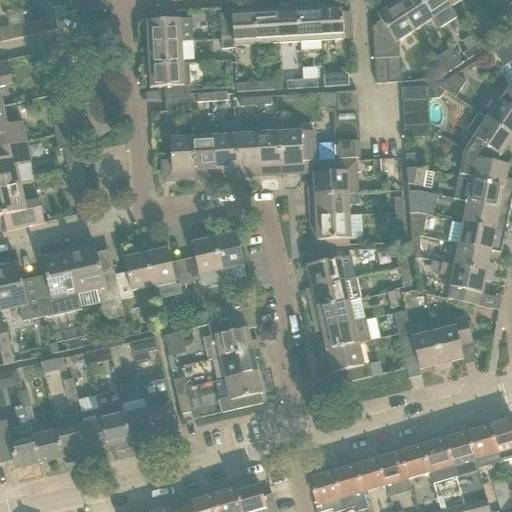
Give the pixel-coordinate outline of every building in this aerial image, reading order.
[(107,0),(77,0),(78,11),(108,10),(107,0)] [(438,31),(440,30),(419,0),(403,0),(397,4),(415,32),(432,21),(438,31)] [(450,9),(451,8),(445,0),(419,0),(440,30),(456,18),(450,9)] [(445,0),(451,8),(463,0),(445,0)] [(320,9),(306,10),(306,4),(297,5),(300,43),(321,41),(320,9)] [(399,43),(415,32),(397,4),(378,17),(381,22),(376,25),(377,27),(372,30),(374,59),(388,59),(400,58),(399,43)] [(278,45),(300,43),(297,5),(289,5),(289,11),(276,12),(278,45)] [(276,12),(263,13),(262,6),(254,7),(256,46),(278,45),(276,12)] [(234,48),(256,46),(254,7),(245,7),(246,13),(232,14),(233,39),(234,48)] [(348,13),(342,14),(342,8),(320,9),(321,41),(343,40),(342,22),(349,22),(348,13)] [(221,40),(233,39),(232,14),(219,15),(221,40)] [(153,22),(147,22),(149,45),(181,43),(193,42),(192,19),(180,20),(174,20),(162,21),(161,15),(153,16),(153,22)] [(511,32),(511,31),(511,20),(508,15),(502,19),(511,32)] [(57,30),(54,18),(54,17),(26,23),(29,37),(57,30)] [(0,42),(0,43),(29,37),(26,23),(0,29),(0,42)] [(233,48),(234,48),(233,39),(221,40),(222,51),(233,50),(233,48)] [(480,53),(489,47),(485,40),(476,46),(480,53)] [(511,41),(511,40),(510,41),(509,40),(490,52),(502,70),(511,62),(511,41)] [(140,67),(182,65),(181,43),(149,45),(149,58),(143,58),(144,66),(140,67)] [(466,62),(480,53),(476,46),(462,55),(466,62)] [(452,48),(434,60),(435,63),(444,76),(450,72),(463,64),(452,48)] [(390,84),(401,83),(400,58),(388,59),(390,84)] [(376,85),(390,84),(388,59),(374,59),(376,85)] [(50,92),(64,89),(57,60),(44,64),(50,92)] [(0,88),(12,86),(11,81),(7,61),(0,62),(0,107),(3,107),(0,93),(0,88)] [(435,82),(444,76),(435,63),(427,68),(435,82)] [(165,101),(190,99),(188,64),(182,65),(140,67),(141,77),(151,77),(151,89),(164,88),(165,101)] [(323,88),(349,87),(348,74),(322,76),(323,88)] [(447,87),(456,94),(465,80),(456,74),(447,87)] [(286,91),(302,90),(302,81),(286,82),(286,91)] [(302,90),(317,89),(317,81),(302,81),(302,90)] [(260,92),(274,92),(273,83),(259,84),(260,92)] [(235,94),(260,92),(259,84),(235,85),(235,94)] [(438,100),(444,92),(437,87),(401,89),(402,102),(428,100),(428,101),(438,100)] [(64,89),(50,92),(57,121),(70,117),(64,89)] [(511,91),(508,89),(507,91),(499,103),(497,102),(485,119),(511,136),(511,91)] [(337,112),(358,111),(356,92),(336,94),(337,112)] [(213,104),(226,103),(226,94),(213,95),(213,104)] [(196,105),(213,104),(213,95),(195,96),(196,105)] [(239,108),(256,107),(255,98),(238,99),(239,108)] [(256,107),(270,106),(269,98),(255,98),(256,107)] [(165,113),(190,112),(190,99),(165,101),(165,113)] [(426,101),(428,101),(428,100),(402,102),(403,114),(427,113),(426,101)] [(22,122),(7,126),(3,107),(0,107),(0,148),(27,143),(22,122)] [(333,128),(359,127),(358,111),(337,112),(336,112),(336,117),(332,118),(333,128)] [(404,127),(428,125),(427,113),(403,114),(404,127)] [(511,136),(485,119),(484,121),(477,116),(465,133),(472,140),(464,152),(465,153),(478,161),(495,163),(500,156),(501,157),(509,146),(511,147),(511,136)] [(236,135),(235,124),(222,124),(223,138),(215,138),(217,180),(239,179),(236,135)] [(405,139),(429,138),(428,125),(404,127),(405,139)] [(282,176),(279,133),(279,126),(257,127),(257,134),(260,177),(282,176)] [(359,144),(360,144),(359,127),(333,128),(334,144),(358,142),(359,144)] [(314,132),(300,133),(300,132),(279,133),(282,176),(306,174),(315,162),(314,132)] [(239,179),(260,177),(257,134),(236,135),(239,179)] [(195,181),(217,180),(215,138),(193,139),(195,181)] [(172,183),(195,181),(193,139),(170,141),(171,161),(161,162),(162,178),(172,177),(172,183)] [(359,160),(359,144),(358,142),(334,144),(335,161),(359,160)] [(16,166),(31,163),(27,143),(0,148),(0,189),(20,185),(16,166)] [(77,147),(63,149),(70,178),(83,175),(79,157),(77,147)] [(478,161),(465,153),(464,152),(463,152),(459,177),(460,177),(460,179),(472,182),(511,190),(511,181),(510,180),(506,179),(508,166),(495,163),(478,161)] [(405,171),(414,170),(413,155),(405,155),(405,171)] [(386,160),(373,161),(374,173),(387,172),(386,160)] [(315,189),(309,189),(309,197),(348,195),(349,196),(357,196),(355,162),(333,163),(318,164),(318,175),(314,176),(315,189)] [(422,189),(425,172),(414,170),(405,171),(406,186),(422,189)] [(90,204),(89,202),(83,175),(70,178),(76,207),(90,204)] [(511,197),(511,190),(472,182),(460,179),(455,201),(509,212),(511,197)] [(39,200),(25,203),(20,185),(0,189),(0,217),(3,217),(6,233),(44,224),(39,200)] [(419,194),(407,194),(408,200),(409,216),(417,216),(417,215),(426,217),(432,218),(436,198),(419,194)] [(357,196),(349,196),(348,195),(309,197),(309,206),(310,219),(349,217),(349,207),(358,206),(358,196),(357,196)] [(401,199),(393,200),(394,215),(402,214),(401,199)] [(505,234),(509,212),(455,201),(467,204),(462,225),(505,234)] [(395,230),(403,230),(402,214),(394,215),(395,230)] [(422,238),(426,217),(417,215),(417,216),(409,216),(410,238),(418,237),(418,238),(422,238)] [(348,241),(351,240),(349,217),(310,219),(312,249),(348,246),(348,241)] [(451,223),(447,242),(458,244),(458,245),(491,252),(500,254),(505,234),(462,225),(462,226),(451,223)] [(236,235),(222,238),(221,232),(214,234),(222,271),(243,267),(236,235)] [(220,272),(222,271),(214,234),(204,236),(206,242),(192,245),(195,258),(184,261),(189,286),(200,283),(201,288),(222,283),(220,272)] [(184,261),(171,263),(167,244),(146,249),(157,301),(180,295),(178,288),(189,286),(184,261)] [(418,244),(410,244),(411,261),(413,261),(420,260),(418,244)] [(488,265),(491,252),(458,245),(453,266),(492,274),(494,266),(488,265)] [(70,254),(69,254),(78,296),(81,308),(98,304),(101,317),(108,321),(123,317),(119,301),(120,301),(115,276),(113,270),(101,273),(97,254),(96,248),(79,252),(79,249),(70,251),(70,254)] [(156,301),(157,301),(146,249),(136,251),(137,257),(123,260),(126,274),(115,276),(120,301),(132,298),(131,294),(153,289),(156,301)] [(350,257),(346,258),(345,252),(335,252),(311,257),(313,265),(307,267),(312,289),(344,282),(342,271),(353,269),(350,257)] [(399,270),(407,268),(403,252),(395,254),(399,270)] [(58,301),(78,296),(69,254),(42,260),(47,285),(35,287),(43,319),(61,315),(58,301)] [(453,266),(453,267),(441,264),(438,277),(450,279),(446,300),(477,307),(479,294),(482,295),(485,281),(491,282),(492,274),(453,266)] [(0,313),(0,315),(1,315),(19,311),(22,324),(43,319),(35,287),(33,279),(22,281),(18,265),(2,269),(1,265),(0,265),(0,313)] [(402,284),(410,282),(407,268),(399,270),(402,284)] [(349,303),(361,301),(356,280),(344,282),(312,289),(306,290),(311,312),(349,303)] [(391,309),(399,307),(395,292),(387,294),(391,309)] [(236,293),(225,295),(228,308),(227,308),(230,321),(254,315),(251,303),(239,306),(236,293)] [(316,333),(354,324),(349,303),(311,312),(316,333)] [(214,324),(230,321),(227,308),(211,312),(214,324)] [(247,330),(257,328),(254,315),(230,321),(214,324),(206,326),(209,338),(202,340),(207,362),(258,350),(256,342),(250,343),(247,330)] [(460,346),(472,344),(466,319),(447,324),(448,329),(433,333),(441,371),(451,369),(449,363),(463,360),(460,346)] [(371,342),(366,322),(366,321),(354,324),(316,333),(321,353),(359,345),(371,342)] [(397,336),(410,333),(408,324),(395,327),(397,336)] [(166,334),(168,356),(187,354),(184,332),(166,334)] [(434,373),(441,371),(433,333),(411,338),(410,333),(397,336),(404,360),(416,357),(419,371),(433,367),(434,373)] [(6,334),(0,335),(0,352),(0,353),(3,366),(13,364),(6,334)] [(147,354),(157,352),(154,339),(129,344),(132,357),(135,357),(136,363),(149,361),(147,354)] [(56,343),(49,345),(51,355),(58,354),(56,343)] [(379,363),(364,366),(359,345),(321,353),(322,361),(329,360),(332,374),(344,371),(347,383),(382,375),(379,363)] [(108,349),(85,354),(87,367),(111,362),(108,349)] [(254,360),(260,358),(258,350),(207,362),(218,359),(223,380),(257,373),(254,360)] [(43,378),(66,373),(63,359),(40,364),(43,378)] [(16,392),(21,390),(16,370),(8,372),(12,388),(15,388),(16,392)] [(260,395),(262,395),(257,373),(223,380),(227,399),(219,401),(222,414),(262,405),(260,395)] [(120,397),(136,393),(131,374),(116,377),(120,397)] [(66,399),(76,396),(72,379),(62,382),(66,399)] [(175,391),(188,388),(186,379),(173,382),(175,391)] [(193,413),(189,393),(188,388),(175,391),(180,415),(193,413)] [(26,391),(21,392),(21,390),(16,392),(20,409),(30,407),(26,391)] [(176,432),(172,413),(167,395),(144,401),(146,410),(152,438),(176,432)] [(123,415),(123,416),(120,406),(99,411),(109,454),(131,449),(123,415)] [(6,423),(0,424),(0,460),(1,464),(14,461),(16,470),(39,465),(33,437),(32,437),(29,427),(34,426),(30,407),(20,409),(24,427),(18,429),(8,431),(6,423)] [(131,443),(152,438),(146,410),(123,415),(131,449),(131,450),(132,450),(131,443)] [(109,454),(99,411),(98,411),(100,421),(78,427),(84,454),(107,448),(109,454)] [(75,416),(61,419),(59,414),(52,416),(56,432),(62,459),(66,464),(75,462),(76,456),(84,454),(78,427),(77,427),(75,416)] [(62,459),(56,432),(52,416),(51,416),(55,431),(33,437),(39,465),(62,459)] [(511,420),(489,427),(500,463),(511,459),(511,420)] [(478,469),(500,463),(489,427),(467,434),(478,469)] [(477,470),(478,469),(467,434),(444,441),(455,478),(478,472),(477,470)] [(433,485),(455,478),(444,441),(421,447),(430,474),(433,485)] [(407,481),(430,474),(421,447),(400,454),(407,481)] [(385,487),(407,481),(400,454),(377,461),(385,487)] [(362,494),(385,487),(377,461),(354,467),(362,494)] [(354,467),(332,474),(340,501),(339,501),(342,511),(355,508),(356,511),(359,511),(366,510),(362,494),(354,467)] [(511,505),(508,491),(509,491),(502,470),(490,474),(493,481),(491,482),(499,511),(501,511),(511,509),(511,505)] [(332,474),(310,480),(318,507),(314,508),(315,511),(324,511),(331,510),(331,511),(342,511),(339,501),(340,501),(332,474)] [(468,491),(467,492),(463,480),(457,481),(464,506),(463,506),(465,511),(483,511),(481,501),(471,504),(468,491)] [(263,498),(258,483),(235,490),(242,511),(275,511),(271,495),(263,498)] [(242,511),(235,490),(213,497),(217,511),(242,511)] [(217,511),(213,497),(191,504),(193,511),(217,511)]
